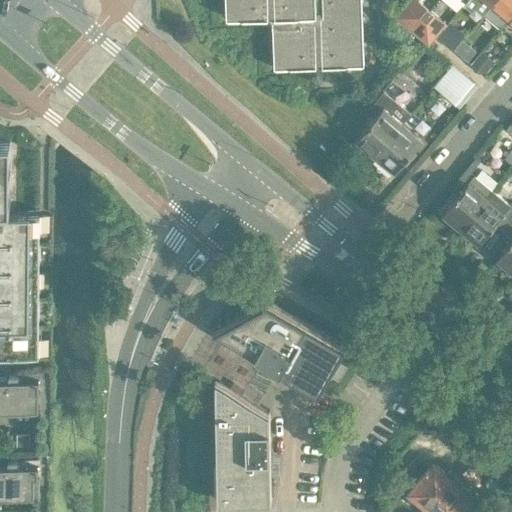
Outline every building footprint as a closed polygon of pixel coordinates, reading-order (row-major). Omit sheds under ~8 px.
[(227,0),(228,17),(268,15),(268,14),(274,14),(276,67),(363,64),(360,0),(227,0)] [(412,31),(430,10),(418,0),(409,0),(395,17),(412,31)] [(466,0),(465,1),(463,4),(471,10),(479,0),(485,0),(491,5),(494,0),(466,0)] [(511,14),(511,0),(494,0),(491,5),(508,19),(511,14)] [(446,24),(430,10),(412,31),(424,41),(428,45),(446,24)] [(439,37),(471,57),(481,42),(449,22),(439,37)] [(491,65),(478,55),(472,63),(484,73),(491,65)] [(475,84),(452,64),(435,85),(458,104),(475,84)] [(384,105),(356,139),(376,155),(404,122),(384,105)] [(427,141),(423,137),(404,122),(376,155),(395,171),(415,147),(420,150),(427,141)] [(0,355),(39,355),(40,214),(10,214),(10,141),(0,140),(0,355)] [(462,226),(493,189),(474,174),(468,182),(444,211),(462,226)] [(504,231),(511,221),(511,205),(493,189),(462,226),(481,241),(495,223),(504,231)] [(511,221),(504,231),(511,237),(511,239),(498,256),(511,267),(511,221)] [(267,300),(224,325),(213,331),(223,336),(319,390),(345,344),(267,300)] [(0,408),(39,409),(39,379),(20,379),(20,373),(9,373),(9,379),(0,378),(0,408)] [(269,409),(242,393),(216,379),(216,389),(218,500),(271,498),(269,409)] [(409,490),(429,507),(453,478),(445,471),(444,468),(439,463),(436,463),(433,461),(431,464),(417,453),(397,477),(410,489),(409,490)] [(34,477),(38,477),(39,465),(19,465),(19,459),(8,459),(8,465),(0,465),(0,495),(35,495),(34,477)] [(453,478),(429,507),(424,511),(477,511),(481,508),(470,499),(473,495),(471,492),(470,490),(465,485),(462,485),(453,478)]
